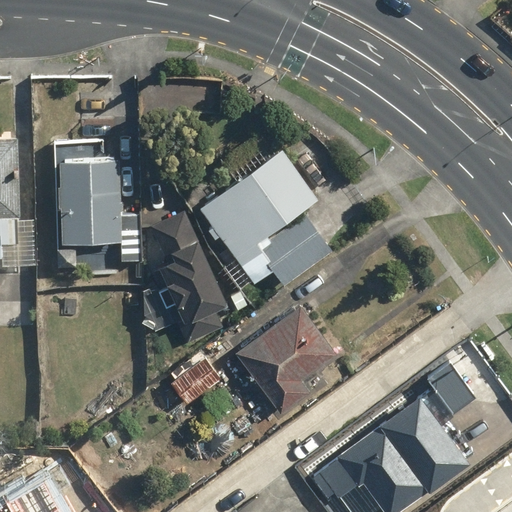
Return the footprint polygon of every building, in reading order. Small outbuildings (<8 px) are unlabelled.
[(14,135),(0,135),(0,271),(37,270),(34,216),(18,217),(14,135)] [(107,140),(54,139),(52,244),(79,275),(117,275),(117,261),(138,261),(138,213),(119,213),(119,160),(107,160),(107,140)] [(239,290),(252,281),(269,269),(276,278),(326,243),(300,205),(315,195),(281,147),(198,205),(233,255),(221,264),(239,290)] [(226,301),(184,208),(147,225),(164,262),(153,267),(187,344),(216,331),(207,310),(226,301)] [(299,301),(232,352),(280,414),(327,379),(321,371),(340,356),(299,301)] [(202,353),(170,381),(188,403),(221,375),(202,353)] [(474,392),(449,360),(423,379),(449,412),(474,392)] [(416,392),(312,476),(334,503),(360,483),(383,511),(397,511),(467,456),(416,392)] [(42,511),(20,475),(0,487),(0,511),(42,511)]
